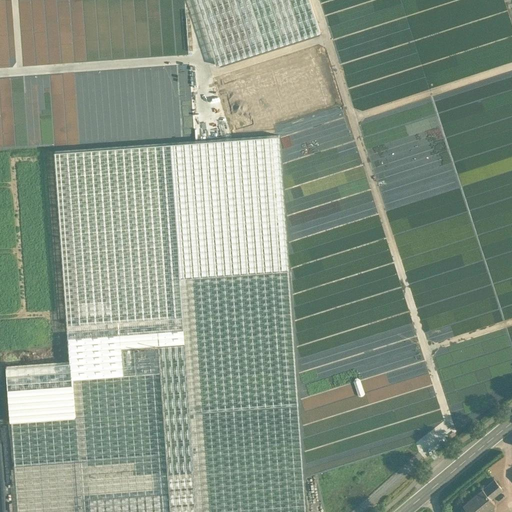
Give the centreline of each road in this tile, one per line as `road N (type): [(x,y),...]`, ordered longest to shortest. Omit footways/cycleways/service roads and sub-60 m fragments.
road 1 (track): [(314,0),(449,423),(359,511)]
road 2 (track): [(0,72),(201,58)]
road 3 (track): [(511,66),(351,118)]
road 4 (secondary): [(404,511),(511,424)]
road 5 (track): [(202,67),(219,72),(326,38)]
road 6 (track): [(190,0),(207,126)]
